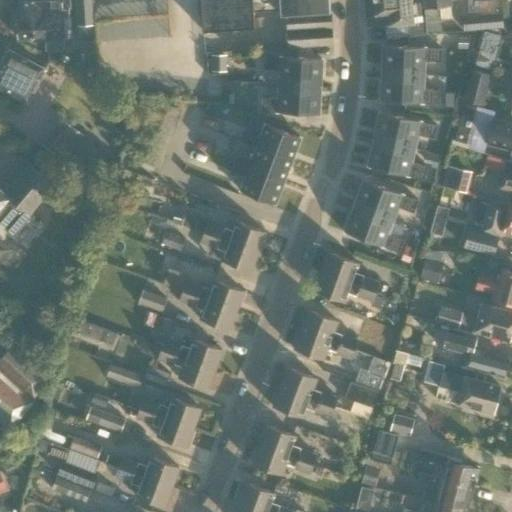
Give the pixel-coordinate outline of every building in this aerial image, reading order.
[(62,10),(69,9),(67,0),(20,0),(22,19),(17,20),(17,22),(14,26),(14,33),(18,36),(19,39),(33,38),(33,40),(45,39),(46,50),(65,49),(62,10)] [(287,47),(333,44),(331,10),(329,10),(328,0),(200,0),(202,30),(254,27),(253,11),(279,9),(280,13),(285,13),(287,47)] [(387,13),(388,25),(406,23),(407,36),(425,34),(425,32),(424,22),(424,21),(423,21),(421,3),(412,4),(411,0),(373,0),(375,14),(387,13)] [(430,10),(423,10),(424,21),(424,22),(425,32),(441,30),(440,18),(451,17),(450,4),(450,0),(422,0),(423,6),(429,6),(430,10)] [(467,0),(468,12),(480,11),(479,0),(467,0)] [(92,10),(76,11),(77,25),(93,24),(92,10)] [(481,29),(480,15),(463,16),(464,30),(481,29)] [(484,30),(475,65),(492,70),(501,35),(484,30)] [(458,37),(458,48),(468,49),(468,38),(458,37)] [(425,47),(383,45),(382,73),(423,75),(424,60),(441,61),(442,47),(425,47)] [(46,68),(10,49),(0,67),(0,86),(2,87),(1,88),(28,103),(46,68)] [(211,71),(227,71),(227,54),(211,54),(211,71)] [(322,59),(281,56),(264,55),(263,69),(280,70),(279,84),(320,86),(322,59)] [(462,100),(481,105),(489,75),(470,70),(462,100)] [(440,89),(423,89),(423,75),(382,73),(381,100),(422,102),(439,103),(440,89)] [(318,114),(320,86),(279,84),(278,98),(261,97),(260,111),(318,114)] [(445,93),(445,106),(454,106),(454,93),(445,93)] [(480,108),(464,104),(454,139),(470,144),(480,108)] [(420,121),(380,112),(374,139),(414,148),(417,134),(434,138),(437,124),(420,121)] [(511,124),(492,119),(486,143),(511,150),(511,149),(511,124)] [(262,122),(256,136),(245,132),(241,141),(253,145),(253,144),(292,159),(300,137),(262,122)] [(66,123),(60,131),(75,143),(82,135),(66,123)] [(428,165),(411,162),(414,148),(374,139),(368,166),(424,179),(428,165)] [(292,159),(253,144),(253,145),(248,157),(236,153),(233,162),(283,181),(292,159)] [(511,161),(506,160),(499,187),(511,190),(511,161)] [(283,181),(233,162),(230,170),(242,175),(236,189),(275,203),(283,181)] [(30,164),(5,193),(0,188),(0,222),(13,234),(55,185),(30,164)] [(473,172),(446,164),(440,186),(467,193),(473,172)] [(402,193),(402,194),(364,179),(354,206),(393,220),(398,206),(414,212),(418,199),(402,193)] [(65,203),(74,208),(81,197),(72,191),(65,203)] [(494,253),(498,236),(500,230),(511,232),(511,205),(490,200),(483,229),(469,225),(464,245),(494,253)] [(404,239),(388,233),(393,220),(354,206),(344,232),(399,252),(404,239)] [(195,228),(198,220),(185,215),(182,224),(195,228)] [(204,232),(257,252),(264,232),(236,222),(231,233),(223,230),(223,229),(207,223),(204,232)] [(184,237),(167,231),(163,243),(180,249),(184,237)] [(250,272),(257,252),(204,232),(200,241),(216,247),(216,246),(225,250),(221,261),(250,272)] [(321,272),(375,292),(379,282),(363,276),(362,277),(353,274),(357,264),(328,253),(321,272)] [(425,257),(419,279),(438,284),(444,262),(425,257)] [(492,300),(511,305),(511,272),(501,270),(498,281),(482,277),(479,290),(494,294),(492,300)] [(372,300),(375,292),(321,272),(314,291),(343,302),(348,290),(357,293),(356,295),(372,300)] [(182,291),(235,311),(242,292),(214,281),(210,293),(201,289),(201,288),(185,282),(182,291)] [(167,297),(143,288),(138,302),(162,312),(167,297)] [(228,331),(235,311),(182,291),(178,300),(194,306),(195,305),(204,308),(199,320),(228,331)] [(382,309),(386,298),(376,294),(371,305),(382,309)] [(511,312),(481,304),(478,316),(473,331),(509,341),(511,331),(511,312)] [(441,305),(436,322),(457,328),(457,327),(462,311),(441,305)] [(300,330),(354,349),(358,339),(342,334),(341,335),(333,332),(337,321),(307,310),(300,330)] [(158,315),(154,327),(167,332),(171,319),(158,315)] [(117,332),(82,320),(78,332),(113,345),(117,332)] [(463,366),(502,377),(507,360),(485,354),(486,349),(474,346),(476,337),(448,329),(443,349),(466,355),(463,366)] [(351,359),(354,349),(300,330),(293,349),(322,360),(326,349),(336,352),(335,353),(351,359)] [(161,350),(214,369),(221,350),(193,340),(189,350),(180,347),(180,346),(164,340),(161,350)] [(0,357),(0,365),(32,395),(48,378),(12,345),(0,357)] [(207,388),(214,369),(161,350),(148,345),(145,354),(173,365),(174,364),(182,367),(178,378),(207,388)] [(405,366),(408,353),(396,350),(392,362),(394,363),(390,378),(400,380),(404,366),(405,366)] [(389,361),(373,355),(368,369),(360,367),(355,380),(379,388),(389,361)] [(423,381),(438,385),(444,364),(429,360),(423,381)] [(106,376),(137,387),(142,374),(111,363),(106,376)] [(170,372),(149,364),(145,376),(166,384),(170,372)] [(32,395),(0,365),(0,424),(6,430),(36,398),(32,395)] [(279,387),(333,406),(336,397),(320,392),(320,393),(311,389),(315,378),(286,367),(279,387)] [(500,387),(482,382),(483,377),(477,376),(476,380),(443,371),(439,386),(461,392),(457,404),(492,414),(500,387)] [(378,391),(350,381),(345,397),(373,406),(378,391)] [(330,416),(333,406),(279,387),(272,406),(301,417),(305,406),(314,409),(314,410),(330,416)] [(143,398),(139,408),(193,427),(200,408),(171,397),(168,408),(159,405),(159,404),(143,398)] [(124,412),(134,416),(137,408),(127,405),(124,412)] [(126,419),(91,406),(86,419),(121,431),(126,419)] [(186,447),(193,427),(139,408),(136,417),(152,423),(153,422),(161,425),(157,437),(186,447)] [(414,419),(394,414),(390,430),(409,435),(414,419)] [(258,444),(312,464),(316,454),(300,448),(299,449),(290,446),(294,435),(265,425),(258,444)] [(348,435),(368,442),(371,432),(352,426),(348,435)] [(373,451),(392,456),(398,435),(379,429),(373,451)] [(70,448),(97,458),(102,445),(75,435),(74,436),(70,448)] [(65,462),(70,449),(52,442),(48,452),(47,455),(61,461),(61,460),(65,462)] [(308,474),(312,464),(258,444),(251,464),(280,475),(284,464),(293,467),(292,468),(308,474)] [(431,474),(442,477),(474,485),(478,468),(460,463),(461,459),(420,448),(417,458),(434,462),(431,474)] [(146,467),(137,464),(137,463),(108,453),(105,462),(108,462),(117,467),(171,486),(178,467),(150,456),(146,467)] [(98,474),(61,460),(56,473),(93,488),(98,474)] [(171,486),(117,467),(108,462),(104,472),(130,482),(131,481),(140,484),(136,495),(164,506),(171,486)] [(320,476),(323,468),(317,466),(314,474),(320,476)] [(375,485),(379,469),(365,466),(361,482),(375,485)] [(462,511),(466,511),(474,485),(442,477),(425,472),(422,483),(439,487),(435,504),(462,511)] [(51,488),(86,502),(91,490),(56,476),(51,488)] [(237,502),(263,511),(294,511),(279,506),(278,507),(269,504),(273,493),(244,483),(237,502)] [(360,490),(354,510),(362,511),(367,511),(372,493),(360,490)] [(462,511),(435,504),(423,501),(419,511),(417,511),(404,508),(402,511),(462,511)] [(263,511),(237,502),(233,511),(263,511)]
